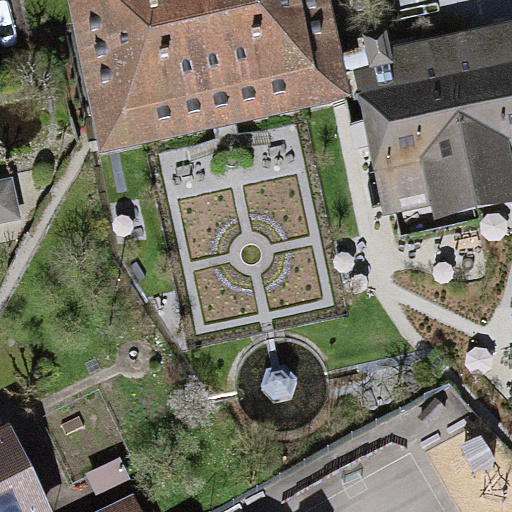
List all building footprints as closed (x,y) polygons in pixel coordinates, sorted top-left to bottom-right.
[(87,0),(117,133),(325,88),(305,0),(87,0)] [(436,208),(473,200),(444,61),(390,73),(385,46),(366,49),(398,200),(433,193),(436,208)] [(511,47),(444,61),(473,200),(511,192),(508,177),(511,175),(511,47)] [(0,187),(0,223),(17,219),(10,185),(0,187)] [(0,511),(33,511),(0,441),(0,511)]
